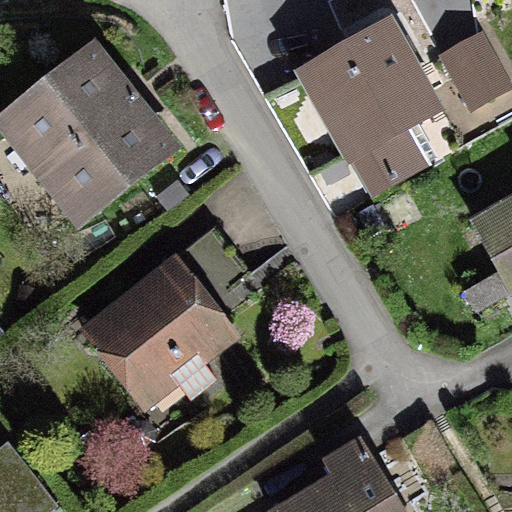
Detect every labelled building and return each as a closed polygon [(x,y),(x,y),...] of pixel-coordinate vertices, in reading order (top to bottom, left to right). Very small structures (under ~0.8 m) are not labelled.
[(382,26),(284,85),(338,172),(435,113),(382,26)] [(511,86),(481,36),(438,62),(474,121),(511,98),(511,86)] [(0,138),(34,179),(139,91),(97,40),(0,120),(0,138)] [(139,91),(34,179),(79,232),(184,144),(139,91)] [(511,193),(467,221),(511,295),(511,193)] [(172,261),(64,350),(135,436),(243,347),(172,261)] [(426,430),(398,450),(430,496),(458,476),(426,430)] [(266,511),(407,511),(368,449),(266,511)]
